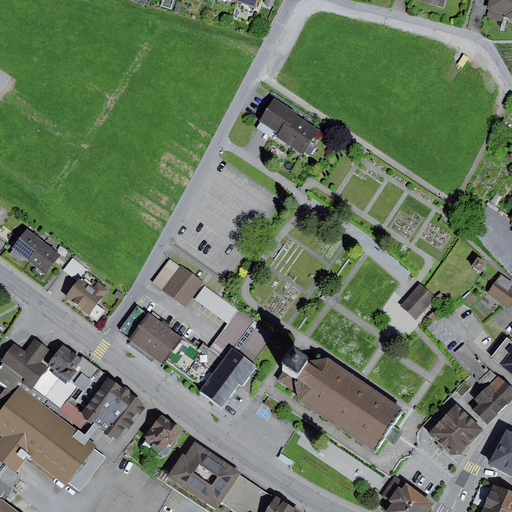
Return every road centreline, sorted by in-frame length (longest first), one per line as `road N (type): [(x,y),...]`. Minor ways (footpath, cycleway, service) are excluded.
road 1 (residential): [(289,0),(101,349)]
road 2 (primary): [(336,511),(238,452),(101,349)]
road 3 (residential): [(335,0),(477,38),(511,85)]
road 4 (primary): [(101,349),(0,274)]
